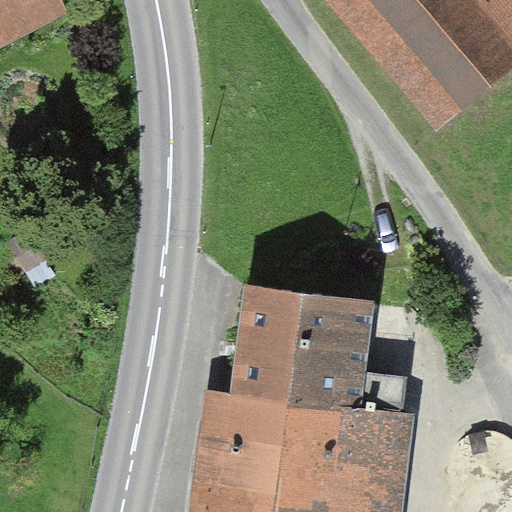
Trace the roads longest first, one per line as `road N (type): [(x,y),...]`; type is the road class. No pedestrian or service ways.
road 1 (tertiary): [(126,511),(170,272),(176,112),(159,0)]
road 2 (unclassified): [(511,318),(476,244),(298,0)]
